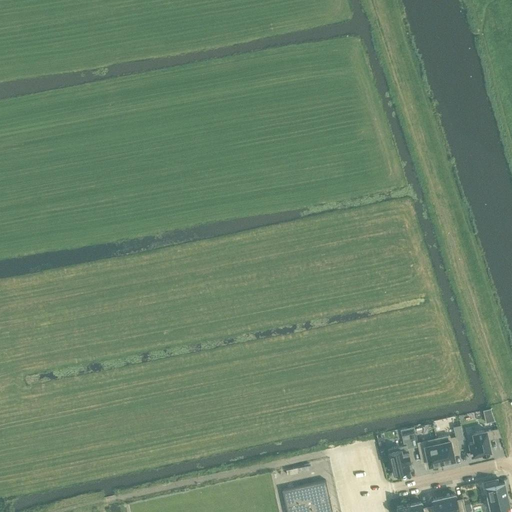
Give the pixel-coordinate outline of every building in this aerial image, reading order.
[(470,451),(471,455),(475,454),(475,455),(482,453),(482,454),(489,452),(488,451),(491,450),(488,439),(494,438),(492,429),(486,430),(486,429),(472,432),(474,441),(468,442),(470,449),(469,449),(470,451)] [(436,437),(441,462),(447,460),(447,461),(452,460),(452,459),(454,459),(453,454),(459,452),(455,436),(450,437),(449,434),(436,437)] [(441,462),(436,437),(417,441),(421,461),(427,459),(428,464),(431,464),(431,465),(436,464),(435,463),(441,462)] [(409,469),(408,465),(411,464),(406,444),(387,448),(393,473),(394,472),(395,474),(400,473),(400,471),(406,470),(409,469)] [(483,480),(487,498),(507,493),(504,482),(498,483),(497,477),(483,480)] [(332,511),(325,480),(282,489),(286,511),(332,511)] [(443,496),(446,511),(464,511),(465,511),(462,498),(456,499),(455,493),(443,496)] [(509,505),(507,493),(487,498),(490,511),(504,511),(504,506),(509,505)] [(429,511),(446,511),(443,496),(432,498),(433,504),(428,505),(429,511)] [(429,511),(428,505),(422,507),(421,501),(410,503),(411,511),(429,511)] [(411,511),(410,503),(396,506),(397,511),(411,511)]
